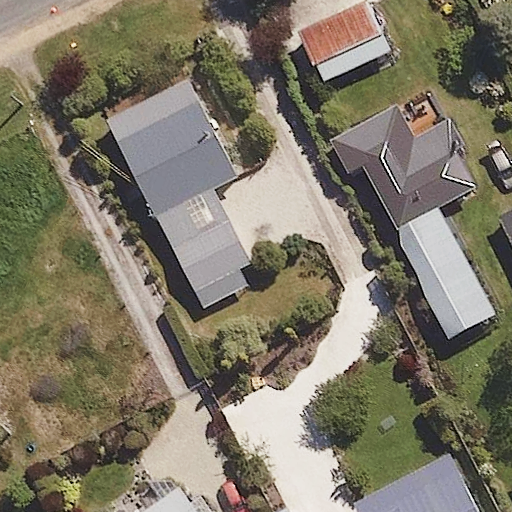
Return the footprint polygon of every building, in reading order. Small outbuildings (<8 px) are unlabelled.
[(405,55),(382,4),(313,35),(336,86),(405,55)] [(112,128),(209,310),(266,280),(227,206),(257,190),(199,82),(112,128)] [(411,232),(488,191),(468,154),(478,149),(464,123),(428,142),(410,108),(344,143),(362,177),(377,169),(411,232)] [(510,318),(456,220),(410,245),(464,344),(510,318)] [(486,511),(460,461),(361,511),(486,511)] [(198,511),(189,498),(169,511),(198,511)]
